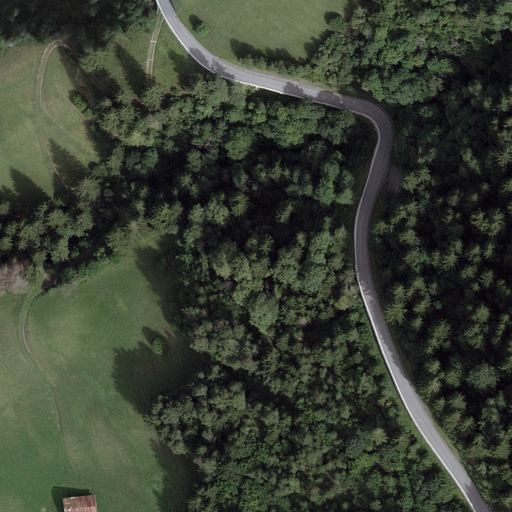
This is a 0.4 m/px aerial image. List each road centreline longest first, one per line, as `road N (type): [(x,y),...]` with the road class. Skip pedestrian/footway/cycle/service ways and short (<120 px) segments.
road 1 (track): [(69,476),(45,379),(20,327),(33,294),(101,242),(117,214),(101,195),(57,178),(47,158),(39,126),(45,56),(58,32),(82,68),(112,93),(143,104),(167,11)]
road 2 (unclassified): [(162,0),(185,39),(216,64),(385,120),(389,148),(366,215),(370,292),(425,426),(480,511)]
